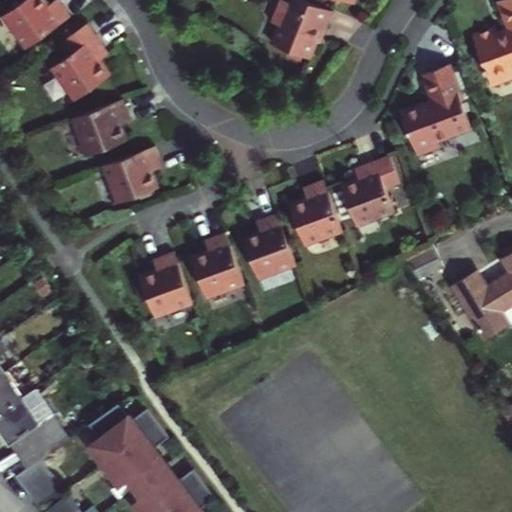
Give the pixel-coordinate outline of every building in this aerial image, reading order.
[(22,0),(3,14),(26,47),(71,15),(62,3),(54,10),(49,3),(46,0),(22,0)] [(54,10),(62,3),(59,0),(53,0),(49,3),(54,10)] [(325,29),(333,10),(307,0),(288,0),(287,0),(279,0),(271,21),(279,24),(272,42),(310,57),(321,28),(325,29)] [(511,0),(498,0),(509,27),(497,32),(496,26),(473,35),(491,85),(511,77),(511,0)] [(87,22),(63,39),(72,52),(52,66),(75,99),(111,73),(100,58),(96,52),(105,46),(87,22)] [(109,52),(105,46),(96,52),(100,58),(109,52)] [(401,110),(418,154),(440,146),(437,139),(471,127),(458,91),(459,90),(449,63),(422,72),(432,98),(401,110)] [(86,154),(128,139),(121,122),(119,114),(129,111),(124,97),(72,116),(86,154)] [(131,118),(129,111),(119,114),(121,122),(131,118)] [(117,201),(158,186),(152,169),(150,162),(160,158),(155,145),(103,164),(117,201)] [(359,177),(341,183),(357,224),(394,210),(386,187),(400,182),(390,154),(362,164),(366,174),(359,177)] [(162,165),(160,158),(150,162),(152,169),(162,165)] [(366,174),(362,164),(355,166),(359,177),(366,174)] [(324,178),(310,183),(314,193),(307,196),(300,198),(290,202),(305,243),(330,234),(343,230),(324,178)] [(314,193),(310,183),(303,186),(307,196),(314,193)] [(243,236),(259,277),(296,263),(277,211),(264,216),(268,227),(260,229),(243,236)] [(268,227),(264,216),(257,219),(260,229),(268,227)] [(207,296),(244,282),(225,231),(212,236),(216,246),(209,248),(191,255),(207,296)] [(216,246),(212,236),(205,238),(209,248),(216,246)] [(472,268),(447,283),(481,337),(506,321),(497,308),(511,298),(511,247),(499,256),(507,270),(483,285),(472,268)] [(155,315),(193,301),(174,250),(160,255),(164,265),(157,268),(140,274),(141,276),(147,295),(155,315)] [(153,257),(157,268),(164,265),(160,255),(153,257)] [(147,295),(141,276),(132,279),(139,298),(147,295)] [(0,372),(17,360),(9,350),(0,356),(0,372)] [(0,372),(0,409),(25,391),(15,378),(25,371),(17,360),(0,372)] [(0,409),(0,418),(31,462),(40,455),(72,434),(41,391),(30,398),(25,391),(0,409)] [(133,417),(121,401),(90,422),(100,435),(91,442),(118,477),(128,471),(145,494),(137,501),(145,511),(204,511),(201,507),(217,495),(195,467),(179,478),(155,446),(171,434),(150,405),(133,417)] [(31,462),(15,473),(37,503),(62,484),(40,455),(31,462)] [(82,511),(67,491),(42,510),(44,511),(82,511)]
